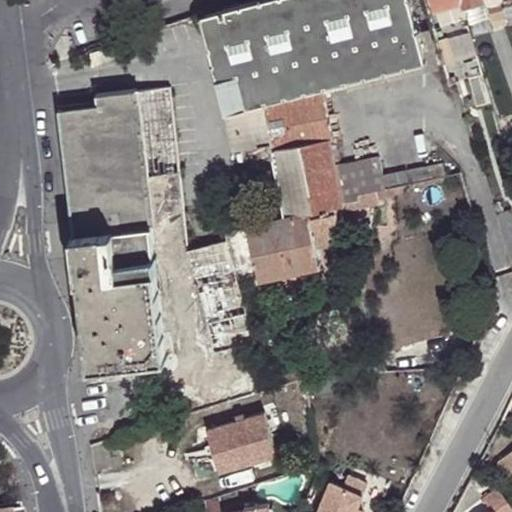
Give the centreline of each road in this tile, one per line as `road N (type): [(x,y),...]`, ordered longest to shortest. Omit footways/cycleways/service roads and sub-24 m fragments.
road 1 (residential): [(430,511),(511,356)]
road 2 (tertiary): [(48,314),(18,143)]
road 3 (tertiary): [(73,511),(52,357)]
road 4 (tertiary): [(1,0),(18,143)]
